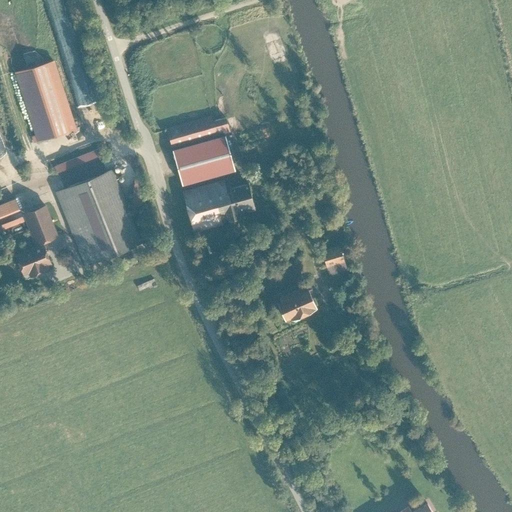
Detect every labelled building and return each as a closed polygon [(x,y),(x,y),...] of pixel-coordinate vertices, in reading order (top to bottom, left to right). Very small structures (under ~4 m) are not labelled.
[(54,61),(16,73),(37,141),(75,129),(54,61)] [(212,115),(166,128),(171,148),(175,147),(225,133),(230,131),(226,117),(213,120),(212,115)] [(177,156),(174,157),(182,185),(235,170),(225,133),(175,147),(177,156)] [(121,169),(120,171),(119,174),(120,178),(121,181),(124,182),(128,182),(131,182),(133,181),(135,179),(136,177),(136,174),(135,171),(133,168),(131,167),(127,167),(123,168),(121,169)] [(113,169),(55,191),(85,266),(143,244),(113,169)] [(229,179),(182,191),(193,232),(223,224),(221,218),(256,209),(248,182),(231,187),(229,179)] [(145,204),(145,182),(136,182),(135,203),(145,204)] [(46,205),(23,214),(34,245),(57,236),(46,205)] [(45,243),(15,254),(23,274),(29,272),(31,276),(50,268),(49,265),(52,263),(45,243)] [(333,273),(351,268),(344,244),(325,249),(333,273)] [(155,279),(138,286),(140,292),(154,287),(154,288),(158,287),(155,279)] [(308,285),(281,297),(282,301),(278,302),(287,321),(318,307),(308,285)] [(410,511),(408,508),(400,511),(395,511),(393,511),(439,511),(433,500),(411,511),(410,511)]
